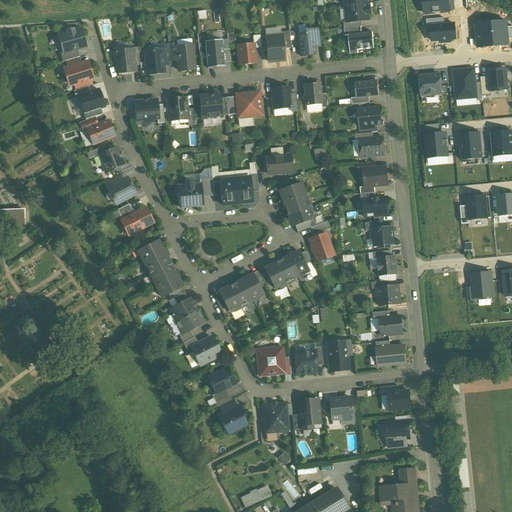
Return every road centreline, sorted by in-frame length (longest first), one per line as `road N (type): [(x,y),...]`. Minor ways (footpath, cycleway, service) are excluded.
road 1 (residential): [(423,374),(250,393),(200,291)]
road 2 (residential): [(108,95),(392,64)]
road 3 (residential): [(166,225),(264,212),(277,242),(200,291)]
road 4 (residential): [(413,269),(392,64)]
road 5 (residential): [(166,225),(108,95)]
road 6 (residential): [(438,511),(423,374)]
